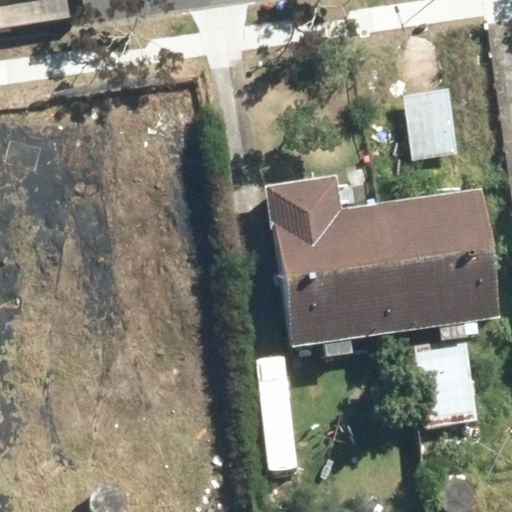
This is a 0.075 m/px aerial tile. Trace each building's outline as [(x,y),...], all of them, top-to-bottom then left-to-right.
[(400,97),(408,163),(451,157),(443,91),(400,97)] [(216,321),(203,211),(181,214),(176,176),(121,182),(126,221),(60,229),(73,340),(135,333),(137,346),(162,343),(160,327),(216,321)] [(329,180),(260,190),(283,352),(493,322),(475,193),(334,213),(329,180)] [(407,349),(420,430),(471,423),(458,341),(407,349)] [(458,482),(449,480),(439,483),(433,490),(431,500),(434,509),(436,511),(462,511),(467,507),(469,498),(466,488),(458,482)] [(370,497),(360,495),(351,498),(344,505),(342,511),(380,511),(377,503),(370,497)]
